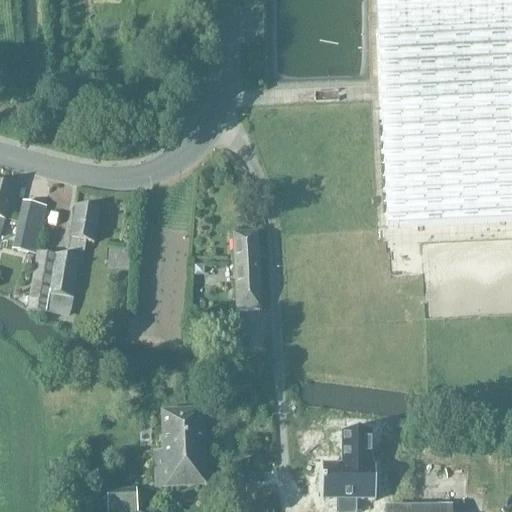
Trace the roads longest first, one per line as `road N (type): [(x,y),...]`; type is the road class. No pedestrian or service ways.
road 1 (unclassified): [(208,131),(180,161),(131,178),(0,154)]
road 2 (unclassified): [(208,131),(228,78),(227,0)]
